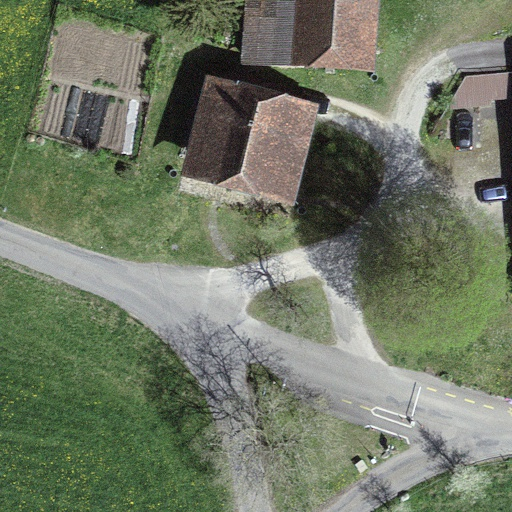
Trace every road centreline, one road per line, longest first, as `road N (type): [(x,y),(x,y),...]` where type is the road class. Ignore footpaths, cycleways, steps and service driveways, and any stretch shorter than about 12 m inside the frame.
road 1 (unclassified): [(511,430),(215,328)]
road 2 (unclassified): [(215,328),(0,243)]
road 3 (unclassified): [(215,328),(258,511)]
road 4 (unclassified): [(347,511),(440,448),(511,431)]
